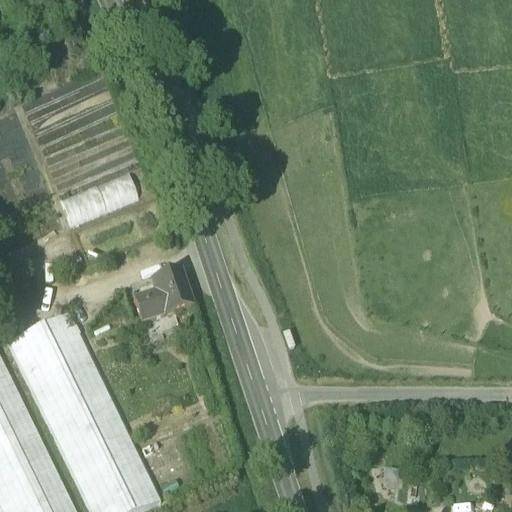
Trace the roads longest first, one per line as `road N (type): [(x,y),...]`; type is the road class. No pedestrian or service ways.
road 1 (secondary): [(258,403),(106,0)]
road 2 (residential): [(258,403),(511,398)]
